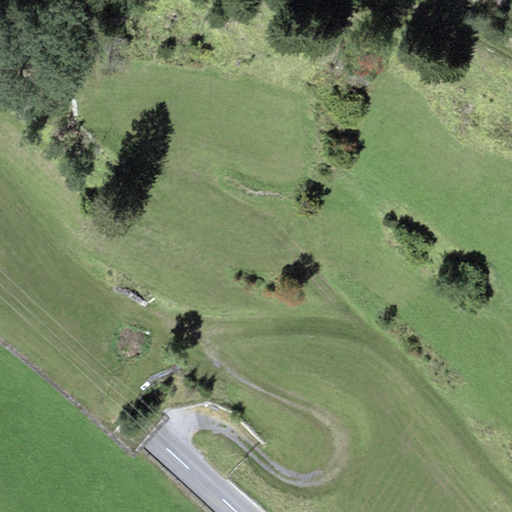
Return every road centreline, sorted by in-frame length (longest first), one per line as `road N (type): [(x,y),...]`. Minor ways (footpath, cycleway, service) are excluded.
road 1 (track): [(173,445),(210,415),(300,478),(325,474),(341,456),(341,434),(322,415),(254,382),(191,334)]
road 2 (secondary): [(242,511),(0,296)]
